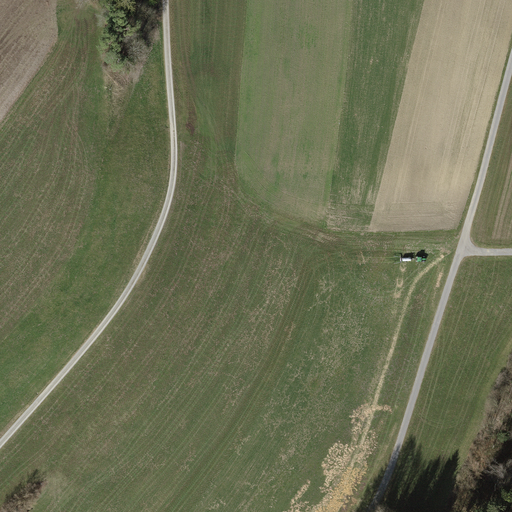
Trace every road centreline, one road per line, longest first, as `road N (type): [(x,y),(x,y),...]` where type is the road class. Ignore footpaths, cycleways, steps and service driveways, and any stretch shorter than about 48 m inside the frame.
road 1 (track): [(166,0),(174,149),(160,230),(124,297),(0,446)]
road 2 (track): [(511,60),(462,253),(375,511)]
